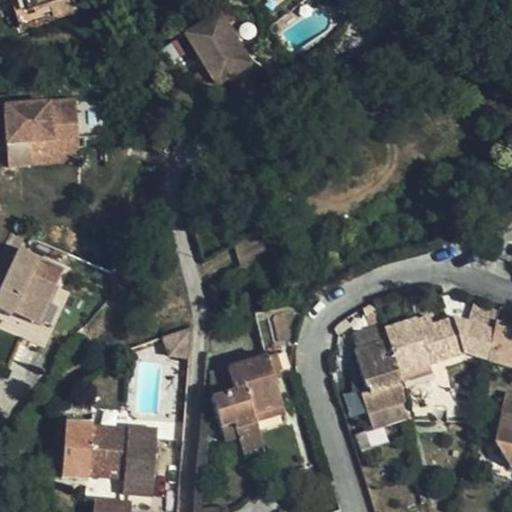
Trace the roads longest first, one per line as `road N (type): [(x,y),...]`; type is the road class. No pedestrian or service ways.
road 1 (residential): [(184,511),(196,300),(167,192),(178,150),(207,124),(283,86),(397,0)]
road 2 (residential): [(511,293),(407,268),(324,311),(307,350),(352,511)]
